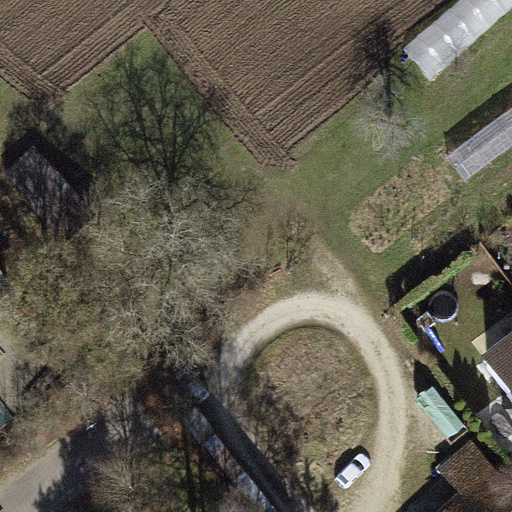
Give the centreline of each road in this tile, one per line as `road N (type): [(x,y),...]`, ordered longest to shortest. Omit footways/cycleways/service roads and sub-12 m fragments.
road 1 (track): [(388,511),(395,378),(359,320),(307,300),(245,335),(231,396),(248,440),(301,511)]
road 2 (residential): [(26,511),(131,428)]
